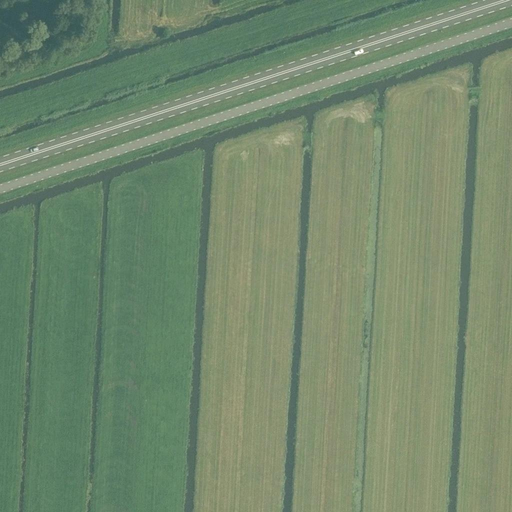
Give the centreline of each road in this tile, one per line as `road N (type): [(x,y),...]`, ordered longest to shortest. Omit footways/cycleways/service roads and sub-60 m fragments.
road 1 (unclassified): [(511,23),(0,189)]
road 2 (primary): [(0,163),(506,0)]
